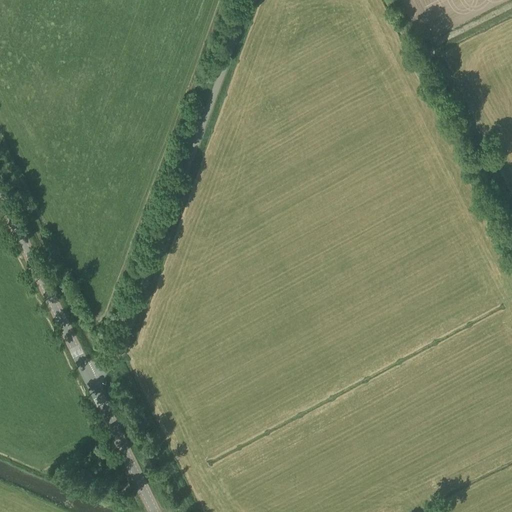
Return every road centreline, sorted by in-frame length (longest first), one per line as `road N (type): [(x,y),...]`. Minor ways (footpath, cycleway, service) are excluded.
road 1 (unclassified): [(88,377),(120,349),(250,0)]
road 2 (secondary): [(88,377),(0,195)]
road 3 (secondary): [(154,511),(88,377)]
